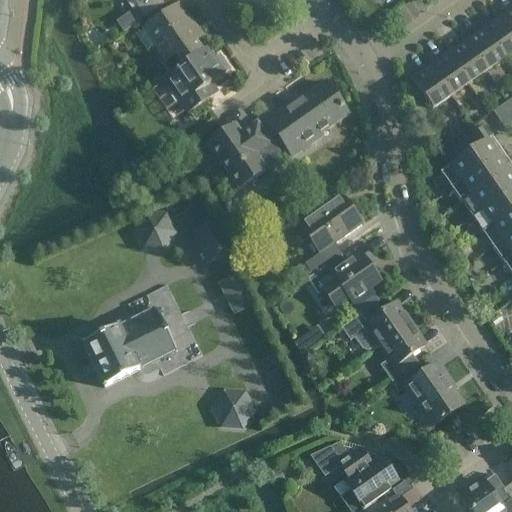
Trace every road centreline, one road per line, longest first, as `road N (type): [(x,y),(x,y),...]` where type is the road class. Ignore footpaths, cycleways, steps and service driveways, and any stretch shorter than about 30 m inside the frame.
road 1 (residential): [(370,68),(391,117),(418,254),(511,387)]
road 2 (residential): [(350,438),(407,450),(436,490),(511,433)]
road 3 (unclassified): [(80,511),(0,340)]
